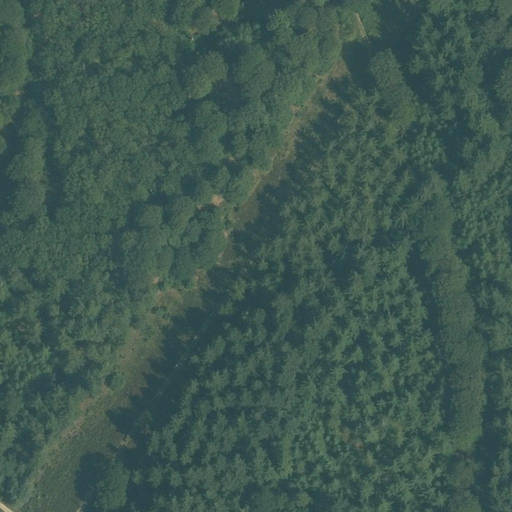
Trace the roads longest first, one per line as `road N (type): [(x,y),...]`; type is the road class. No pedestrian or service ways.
road 1 (track): [(379,65),(83,511)]
road 2 (track): [(458,511),(462,361),(433,221),(356,0)]
